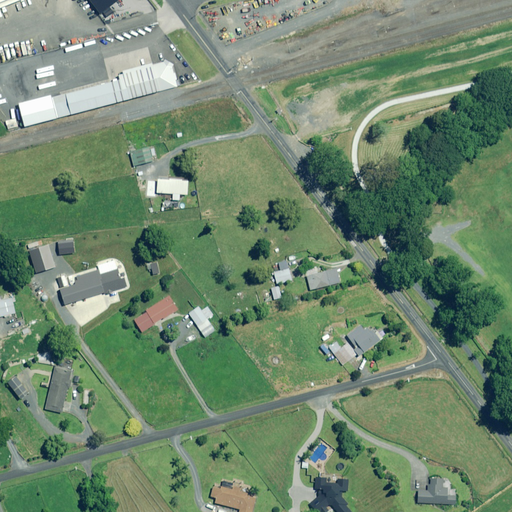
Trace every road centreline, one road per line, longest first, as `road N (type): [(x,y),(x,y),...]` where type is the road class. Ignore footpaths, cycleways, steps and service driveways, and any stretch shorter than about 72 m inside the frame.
road 1 (residential): [(0,479),(443,355)]
road 2 (unclassified): [(173,1),(443,355)]
